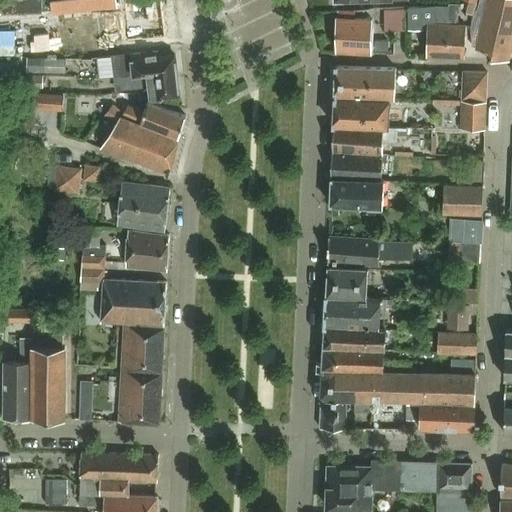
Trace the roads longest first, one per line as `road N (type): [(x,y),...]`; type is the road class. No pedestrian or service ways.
road 1 (residential): [(192,0),(207,109),(191,183),(180,430)]
road 2 (residential): [(299,438),(316,58)]
road 3 (residential): [(491,445),(497,215),(511,86)]
road 4 (residential): [(299,438),(491,445)]
road 5 (residential): [(180,430),(0,435)]
